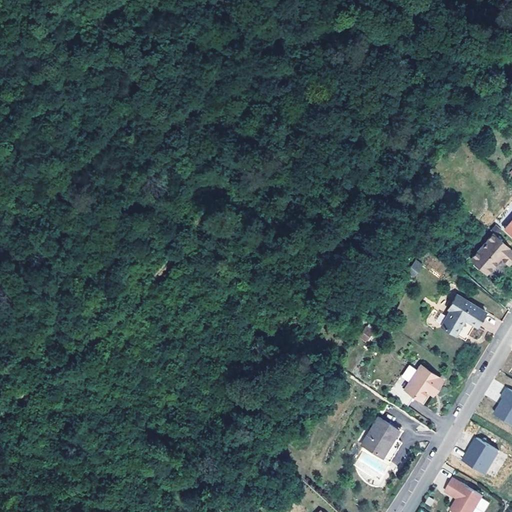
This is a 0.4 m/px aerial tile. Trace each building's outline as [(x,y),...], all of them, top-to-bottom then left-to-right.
[(508,261),(511,255),(511,248),(493,232),(471,256),(486,270),(500,254),(508,261)] [(416,259),(408,269),(415,276),(424,266),(416,259)] [(454,307),(444,323),(457,331),(467,316),(477,322),(479,324),(488,310),(460,292),(451,305),(454,307)] [(367,342),(375,330),(367,325),(359,337),(367,342)] [(432,385),(436,387),(443,376),(423,363),(408,387),(424,397),(432,385)] [(439,389),(446,379),(443,376),(436,387),(439,389)] [(427,400),(436,387),(432,385),(424,397),(427,400)] [(494,413),(511,423),(511,389),(507,387),(501,396),(503,397),(505,398),(501,405),(500,404),(494,413)] [(379,410),(362,436),(389,455),(401,437),(397,434),(393,432),(398,423),(379,410)] [(402,425),(398,423),(393,432),(397,434),(402,425)] [(461,459),(484,473),(498,450),(475,437),(470,446),(472,447),(469,454),(466,452),(461,459)] [(471,511),(482,494),(452,476),(444,489),(456,497),(449,508),(455,511),(471,511)]
